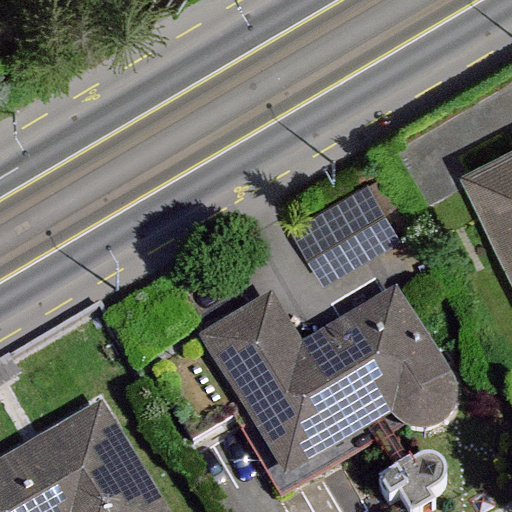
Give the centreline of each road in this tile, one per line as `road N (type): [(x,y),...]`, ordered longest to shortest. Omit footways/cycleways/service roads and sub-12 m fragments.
road 1 (secondary): [(0,301),(511,1)]
road 2 (secondary): [(306,0),(0,179)]
